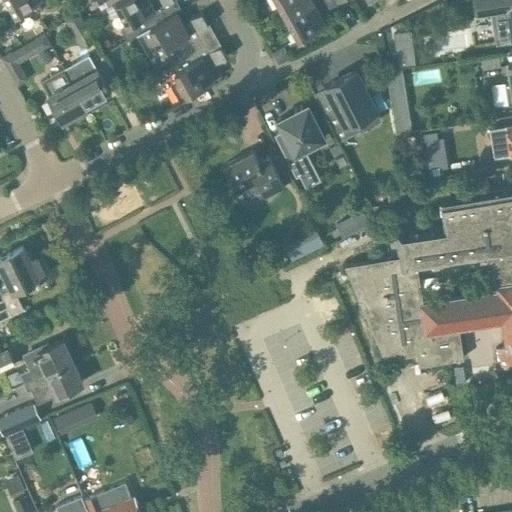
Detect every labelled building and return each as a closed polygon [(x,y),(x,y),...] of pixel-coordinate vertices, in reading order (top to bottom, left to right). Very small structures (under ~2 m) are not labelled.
[(10,0),(18,12),(39,0),(10,0)] [(127,38),(137,33),(151,25),(165,17),(159,7),(172,0),(117,0),(130,22),(121,27),(127,38)] [(279,0),(288,16),(317,0),(279,0)] [(317,0),(288,16),(301,38),(327,24),(321,13),(344,0),(317,0)] [(511,0),(474,0),(477,10),(492,8),(497,41),(511,38),(511,0)] [(142,30),(137,33),(138,33),(151,56),(156,66),(177,54),(198,42),(216,32),(211,22),(209,23),(203,12),(183,23),(177,11),(165,17),(151,25),(142,30)] [(82,46),(84,45),(94,39),(79,12),(67,18),(82,46)] [(411,31),(394,33),(398,65),(415,62),(411,31)] [(179,80),(171,85),(177,98),(215,77),(216,78),(224,74),(217,62),(228,57),(222,45),(223,45),(216,32),(198,42),(177,54),(171,57),(178,69),(176,70),(174,71),(179,80)] [(43,49),(37,37),(11,51),(17,62),(43,49)] [(104,48),(111,43),(108,37),(100,41),(104,48)] [(285,45),(272,52),(278,66),(291,59),(285,45)] [(499,52),(481,56),(483,69),(502,65),(499,52)] [(90,54),(65,67),(88,106),(113,93),(99,67),(98,68),(90,54)] [(379,88),(386,85),(383,65),(371,71),(379,88)] [(88,106),(65,67),(43,80),(50,94),(64,119),(88,106)] [(377,109),(357,70),(327,85),(338,107),(325,113),(339,141),(362,130),(356,119),(377,109)] [(396,134),(412,131),(406,95),(390,97),(396,134)] [(326,137),(309,103),(278,119),(287,136),(279,140),(297,177),(302,174),(301,174),(315,167),(312,161),(312,160),(306,148),(326,137)] [(494,127),(489,128),(494,157),(511,154),(511,124),(508,125),(494,127)] [(423,132),(430,176),(444,174),(443,167),(448,166),(443,135),(438,136),(437,130),(423,132)] [(237,189),(256,179),(264,193),(291,179),(277,150),(260,158),(255,148),(224,164),(237,189)] [(340,166),(347,163),(343,156),(336,159),(340,166)] [(405,163),(406,174),(422,172),(421,161),(405,163)] [(387,202),(372,204),(378,218),(406,206),(402,186),(384,189),(387,202)] [(479,324),(503,320),(511,319),(511,287),(502,289),(494,225),(506,224),(505,213),(511,212),(511,188),(488,192),(479,194),(441,200),(445,225),(397,233),(399,257),(346,265),(386,358),(418,353),(420,365),(464,358),(459,327),(479,324)] [(371,224),(365,210),(352,216),(359,230),(371,224)] [(511,287),(511,212),(505,213),(506,224),(494,225),(502,289),(511,287)] [(317,231),(283,246),(289,259),(323,245),(317,231)] [(0,259),(6,271),(0,274),(0,287),(13,315),(25,309),(14,289),(36,279),(37,280),(40,279),(39,277),(46,274),(45,273),(50,270),(43,255),(38,258),(37,257),(31,260),(30,258),(24,245),(0,256),(0,259)] [(0,321),(13,315),(0,287),(0,321)] [(511,319),(503,320),(507,346),(496,348),(499,365),(511,362),(511,319)] [(22,371),(25,380),(74,359),(65,337),(24,356),(29,368),(22,371)] [(0,369),(16,362),(8,345),(0,348),(0,369)] [(84,381),(74,359),(25,380),(30,389),(31,388),(38,402),(56,394),(57,397),(72,390),(70,387),(84,381)] [(88,400),(50,416),(58,433),(95,417),(88,400)] [(0,425),(3,433),(41,418),(35,401),(0,415),(0,425)] [(10,441),(26,435),(22,427),(7,433),(10,441)] [(72,480),(54,490),(59,499),(77,489),(72,480)] [(100,492),(86,497),(91,511),(92,511),(99,509),(100,511),(143,511),(136,494),(131,496),(125,481),(100,492)] [(18,511),(34,511),(26,494),(13,500),(18,511)] [(86,496),(59,507),(60,511),(100,511),(99,509),(92,511),(91,511),(86,497),(86,496)]
